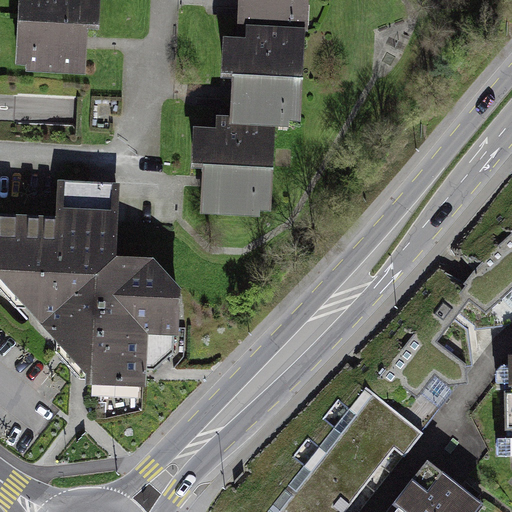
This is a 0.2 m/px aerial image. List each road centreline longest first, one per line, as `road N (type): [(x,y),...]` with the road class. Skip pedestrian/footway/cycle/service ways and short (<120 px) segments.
road 1 (primary): [(511,77),(358,256),(339,307)]
road 2 (primary): [(137,511),(339,307)]
road 3 (primary): [(339,307),(379,285),(511,135)]
